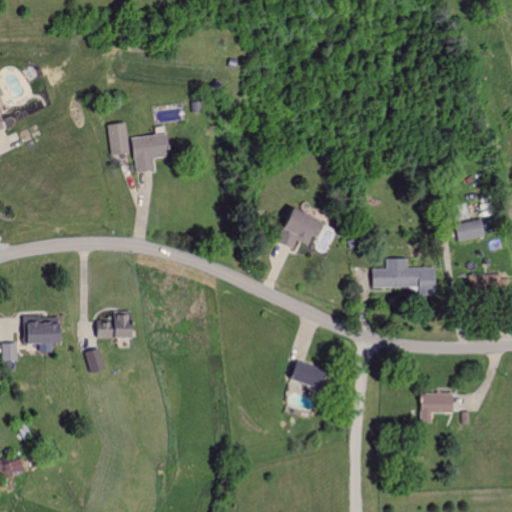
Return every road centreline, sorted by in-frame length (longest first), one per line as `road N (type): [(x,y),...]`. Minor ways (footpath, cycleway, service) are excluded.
road 1 (residential): [(511,346),(385,347),(150,252),(52,246),(0,257)]
road 2 (residential): [(354,511),(354,435),(368,342)]
